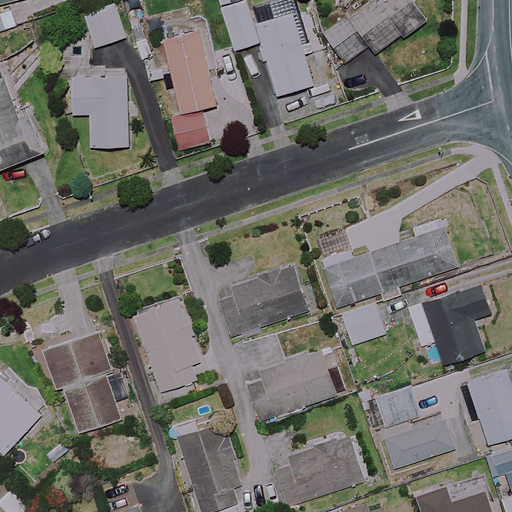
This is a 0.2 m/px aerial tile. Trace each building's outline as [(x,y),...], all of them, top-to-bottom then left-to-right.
[(423,21),(409,0),(372,0),(320,35),(340,66),(369,46),(374,53),(423,21)] [(253,25),(246,1),(221,8),(234,51),(260,43),(276,96),(314,85),(293,13),(253,25)] [(126,38),(115,3),(84,14),(95,48),(126,38)] [(215,104),(197,32),(163,41),(172,77),(167,78),(178,123),(175,124),(181,149),(211,142),(202,108),(215,104)] [(136,49),(124,53),(131,76),(144,72),(136,49)] [(6,77),(0,79),(0,170),(46,152),(28,107),(19,110),(6,77)] [(129,147),(128,77),(71,78),(72,115),(91,115),(91,148),(129,147)] [(459,266),(444,218),(412,228),(415,238),(355,257),(353,249),(318,260),(333,308),(381,293),(383,301),(399,296),(396,286),(459,266)] [(308,289),(301,265),(216,290),(229,338),(262,329),(261,325),(310,311),(304,290),(308,289)] [(491,313),(482,283),(407,305),(420,347),(436,342),(443,364),(485,351),(475,318),(491,313)] [(201,361),(180,298),(133,314),(159,392),(195,380),(190,364),(201,361)] [(385,334),(374,303),(341,314),(352,345),(385,334)] [(112,370),(101,334),(47,350),(59,388),(65,386),(80,433),(119,420),(105,372),(112,370)] [(336,395),(320,349),(243,375),(258,421),(336,395)] [(511,436),(511,395),(502,367),(462,381),(484,446),(511,436)] [(42,415),(0,376),(0,450),(5,455),(42,415)] [(410,391),(376,401),(384,428),(419,418),(410,391)] [(454,449),(444,420),(386,439),(396,468),(454,449)] [(242,483),(223,423),(177,437),(200,511),(206,511),(237,502),(232,486),(242,483)] [(364,481),(349,435),(272,460),(286,506),(364,481)] [(511,511),(511,446),(485,456),(492,477),(506,472),(511,488),(511,495),(501,500),(505,511),(511,511)] [(128,475),(121,450),(91,459),(99,484),(128,475)] [(450,503),(445,487),(417,497),(422,511),(490,511),(483,492),(450,503)] [(29,511),(31,511),(12,489),(0,498),(0,504),(6,511),(29,511)] [(382,511),(380,503),(348,511),(382,511)]
